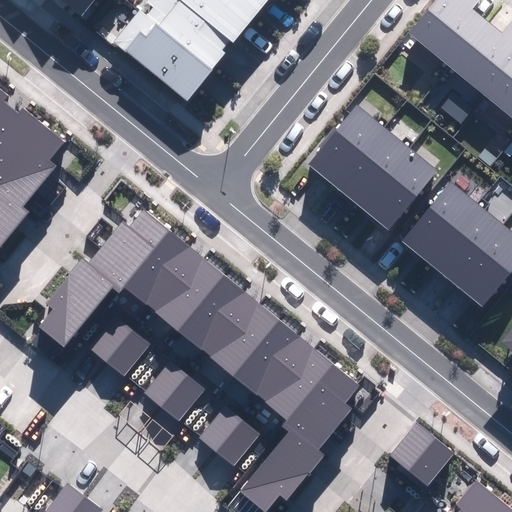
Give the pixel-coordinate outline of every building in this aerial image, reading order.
[(62,0),(82,15),(93,0),(62,0)] [(112,42),(186,102),(226,53),(222,49),(230,40),(234,43),(269,0),(148,0),(146,3),(154,9),(147,17),(138,10),(112,42)] [(328,0),(331,11),(354,8),(352,0),(328,0)] [(435,0),(408,33),(511,118),(511,20),(502,33),(472,9),(479,0),(435,0)] [(81,44),(81,61),(115,62),(115,44),(81,44)] [(0,248),(30,212),(23,207),(57,165),(50,160),(64,143),(22,108),(18,113),(4,102),(9,96),(0,88),(0,248)] [(441,108),(462,124),(470,115),(449,98),(441,108)] [(378,127),(350,104),(302,163),(329,186),(378,127)] [(405,149),(378,127),(329,186),(357,208),(405,149)] [(477,157),(489,167),(511,141),(498,131),(477,157)] [(433,171),(405,149),(357,208),(384,230),(433,171)] [(471,200),(443,178),(395,237),(423,259),(471,200)] [(498,223),(471,200),(423,259),(450,282),(498,223)] [(240,491),(265,511),(267,511),(280,496),(287,501),(326,455),(320,450),(353,409),(345,402),(360,385),(145,207),(128,226),(122,221),(88,263),(81,258),(45,303),(53,309),(39,326),(64,347),(113,288),(119,293),(124,286),(287,421),(282,427),(289,432),(240,491)] [(511,262),(511,233),(498,223),(450,282),(478,304),(511,262)] [(88,349),(122,377),(152,342),(117,314),(88,349)] [(511,325),(499,341),(511,351),(511,325)] [(142,392),(179,421),(206,388),(169,359),(142,392)] [(198,437),(234,466),(261,434),(225,404),(198,437)] [(390,455),(429,487),(455,453),(417,422),(390,455)] [(511,511),(511,510),(475,481),(455,505),(461,509),(458,511),(511,511)] [(46,511),(102,511),(104,510),(68,483),(46,511)]
